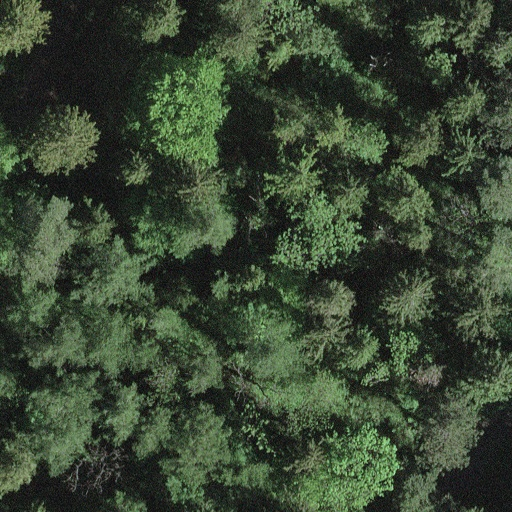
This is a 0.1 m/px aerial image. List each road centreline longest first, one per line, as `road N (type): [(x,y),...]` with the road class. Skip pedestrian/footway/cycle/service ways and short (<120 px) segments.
road 1 (track): [(0,193),(37,69),(68,0)]
road 2 (track): [(433,511),(511,407)]
